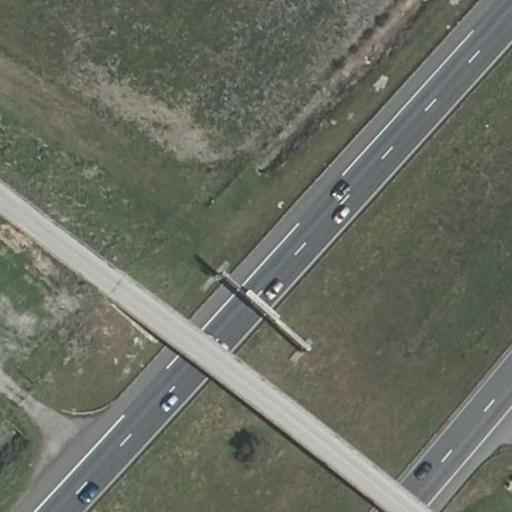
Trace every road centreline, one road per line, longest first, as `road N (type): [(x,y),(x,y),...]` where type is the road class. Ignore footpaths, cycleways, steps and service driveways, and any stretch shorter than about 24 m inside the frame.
road 1 (motorway): [(511,8),(55,511)]
road 2 (unclassified): [(114,283),(410,511)]
road 3 (motorway): [(401,511),(511,380)]
road 4 (unclassified): [(114,283),(0,195)]
